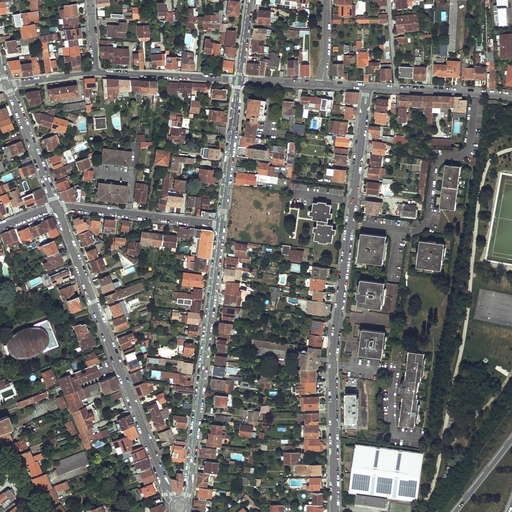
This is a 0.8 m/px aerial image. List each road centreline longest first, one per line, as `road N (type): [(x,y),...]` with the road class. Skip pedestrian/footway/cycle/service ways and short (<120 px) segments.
road 1 (residential): [(179,507),(56,206)]
road 2 (residential): [(179,507),(222,224)]
road 3 (residential): [(333,365),(367,86)]
road 4 (residential): [(222,224),(56,206)]
road 5 (residential): [(333,365),(397,374),(391,432),(422,437)]
road 6 (residential): [(333,511),(333,365)]
road 7 (residential): [(222,224),(239,79)]
road 8 (residential): [(367,86),(511,96)]
road 9 (residential): [(96,72),(239,79)]
road 10 (residential): [(56,206),(8,85)]
